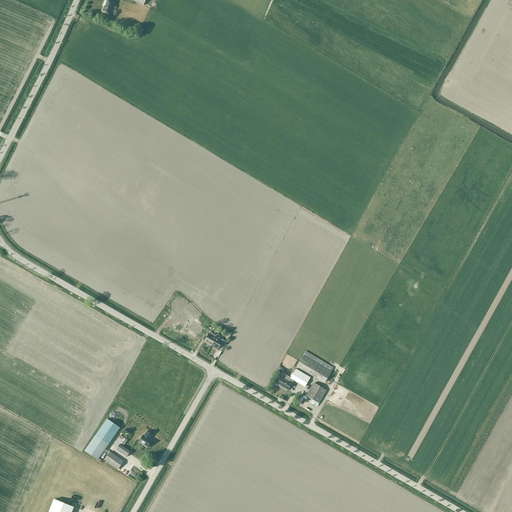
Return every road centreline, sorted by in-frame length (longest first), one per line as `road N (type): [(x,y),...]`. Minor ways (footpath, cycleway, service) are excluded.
road 1 (unclassified): [(461,511),(212,370)]
road 2 (tertiary): [(212,370),(0,240)]
road 3 (tertiary): [(0,157),(77,0)]
road 4 (tertiary): [(133,511),(212,370)]
